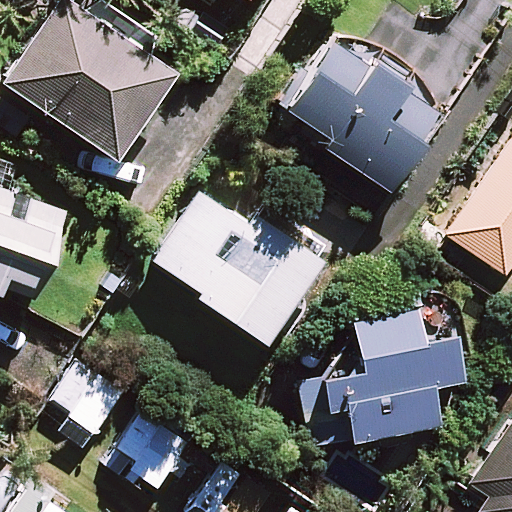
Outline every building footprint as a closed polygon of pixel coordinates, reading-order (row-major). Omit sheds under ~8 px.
[(162,65),(64,0),(41,0),(0,62),(0,82),(104,152),(162,65)] [(346,31),(337,45),(319,32),(271,101),(313,130),(308,137),(371,182),(424,106),(404,91),(413,78),(346,31)] [(511,125),(439,231),(497,271),(511,248),(511,125)] [(0,286),(20,295),(56,209),(0,185),(0,286)] [(146,252),(192,283),(187,290),(254,335),(309,253),(240,207),(233,216),(190,187),(146,252)] [(450,371),(434,293),(337,312),(346,360),(295,370),(308,438),(425,416),(417,378),(450,371)] [(117,390),(72,359),(45,398),(89,430),(117,390)] [(171,426),(125,399),(97,445),(143,473),(171,426)] [(511,511),(511,411),(506,420),(465,481),(482,493),(471,508),(476,511),(511,511)] [(42,499),(48,490),(1,459),(0,460),(0,511),(58,511),(60,510),(42,499)] [(300,511),(286,503),(280,511),(300,511)]
